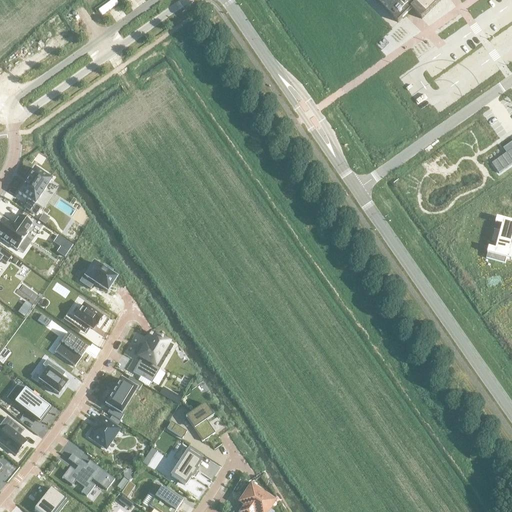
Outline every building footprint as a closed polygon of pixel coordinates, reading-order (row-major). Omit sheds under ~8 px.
[(375,0),(398,23),(412,9),(422,19),(441,0),(375,0)] [(507,154),(492,164),(499,174),(511,165),(511,142),(503,149),(507,154)] [(34,169),(18,194),(29,201),(24,208),(36,216),(41,208),(35,205),(51,180),(34,169)] [(46,224),(49,219),(43,215),(40,220),(46,224)] [(2,219),(0,221),(0,238),(17,250),(27,236),(25,235),(32,224),(20,216),(13,226),(2,219)] [(488,253),(486,259),(505,264),(507,259),(511,260),(511,252),(511,248),(511,222),(504,220),(495,255),(488,253)] [(84,276),(81,281),(91,288),(94,283),(107,292),(116,278),(110,275),(113,271),(104,266),(102,269),(94,264),(86,277),(84,276)] [(26,302),(18,313),(24,318),(32,307),(26,302)] [(82,323),(92,330),(95,326),(96,326),(97,325),(98,325),(98,324),(100,321),(101,321),(101,320),(102,318),(100,317),(101,316),(95,311),(94,313),(84,306),(76,318),(69,313),(64,320),(77,329),(82,323)] [(42,315),(38,321),(48,328),(52,322),(42,315)] [(54,352),(75,367),(88,349),(68,334),(54,352)] [(141,358),(133,373),(152,384),(166,359),(161,356),(168,344),(155,336),(148,348),(145,347),(144,349),(140,355),(141,355),(139,357),(141,358)] [(58,395),(59,394),(67,384),(67,383),(67,382),(66,382),(53,373),(57,368),(46,360),(42,366),(47,369),(40,380),(39,380),(39,381),(40,381),(45,386),(44,387),(51,392),(52,390),(57,394),(58,395)] [(107,414),(120,421),(123,416),(121,414),(136,390),(138,392),(142,386),(129,378),(126,383),(121,380),(106,406),(110,409),(107,414)] [(18,398),(14,403),(40,423),(44,417),(42,415),(44,413),(46,415),(50,409),(19,385),(12,394),(18,398)] [(163,388),(159,394),(178,405),(181,399),(163,388)] [(205,404),(185,418),(186,419),(187,419),(202,441),(201,441),(202,442),(215,434),(214,433),(213,433),(205,421),(212,416),(205,406),(206,406),(205,404)] [(95,431),(90,439),(106,450),(119,430),(101,417),(92,429),(95,431)] [(0,435),(0,443),(15,456),(26,442),(19,437),(20,436),(18,434),(21,430),(23,431),(7,418),(0,426),(0,429),(3,432),(0,435)] [(176,426),(172,432),(183,439),(187,433),(176,426)] [(189,449),(171,476),(185,486),(191,478),(192,479),(193,478),(194,477),(194,476),(196,473),(197,472),(197,471),(196,470),(201,462),(199,461),(202,457),(189,449)] [(69,468),(62,478),(72,486),(75,482),(84,489),(81,493),(87,497),(94,487),(90,483),(92,480),(106,491),(114,480),(89,461),(86,465),(72,455),(68,460),(77,468),(74,471),(69,468)] [(142,464),(147,467),(150,462),(146,459),(142,464)] [(155,498),(149,506),(156,511),(175,511),(182,502),(156,484),(150,494),(155,498)] [(253,489),(251,487),(248,492),(240,503),(243,504),(237,511),(267,511),(274,503),(253,489)] [(51,489),(34,509),(37,511),(54,511),(64,500),(51,489)] [(124,489),(121,494),(126,498),(130,493),(124,489)] [(122,497),(118,502),(123,505),(126,501),(122,497)]
